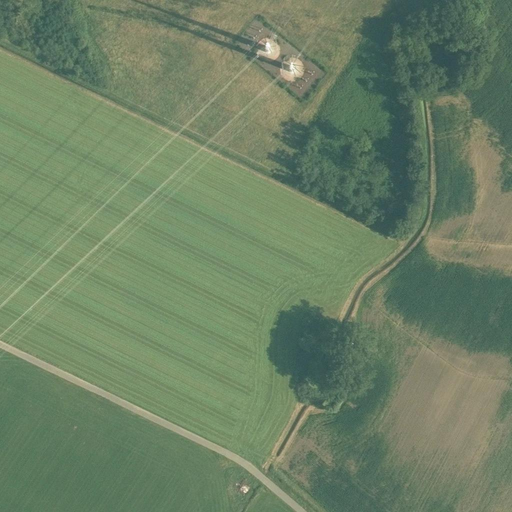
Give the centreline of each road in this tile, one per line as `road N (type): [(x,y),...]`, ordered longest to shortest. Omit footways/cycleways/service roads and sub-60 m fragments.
road 1 (unclassified): [(301,511),(239,459),(0,344)]
road 2 (track): [(395,244),(414,216),(419,182),(398,58),(403,33),(438,0)]
